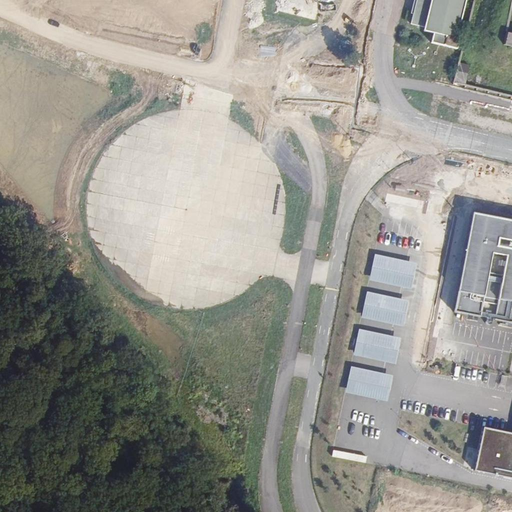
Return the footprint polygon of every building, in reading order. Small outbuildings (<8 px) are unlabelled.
[(276,0),(275,10),(314,19),(318,0),(276,0)] [(455,33),(463,0),(415,0),(411,22),(424,26),(420,39),(443,44),(446,31),(455,33)] [(511,31),(504,29),(500,45),(511,47),(511,31)] [(470,71),(456,68),(452,83),(467,86),(470,71)] [(511,221),(468,214),(450,311),(511,324),(511,221)] [(409,289),(415,263),(372,253),(366,279),(409,289)] [(362,293),(359,319),(403,325),(406,298),(362,293)] [(355,329),(350,356),(395,363),(399,336),(355,329)] [(342,392),(385,401),(390,374),(347,366),(342,392)] [(511,427),(491,423),(482,465),(511,471),(511,427)]
